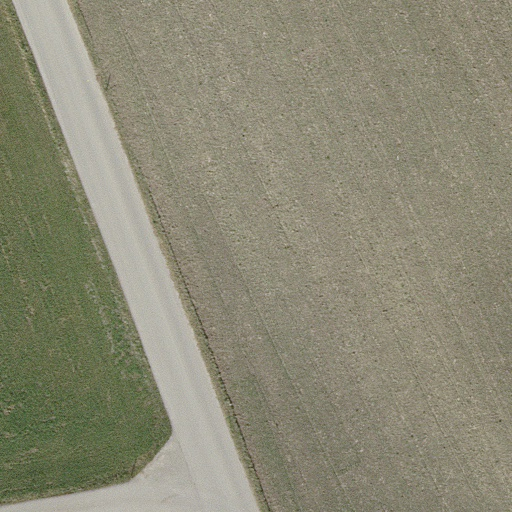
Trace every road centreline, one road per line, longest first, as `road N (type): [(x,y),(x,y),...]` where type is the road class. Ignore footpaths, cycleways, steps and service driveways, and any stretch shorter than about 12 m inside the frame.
road 1 (tertiary): [(221,482),(43,0)]
road 2 (unclassified): [(64,511),(221,482)]
